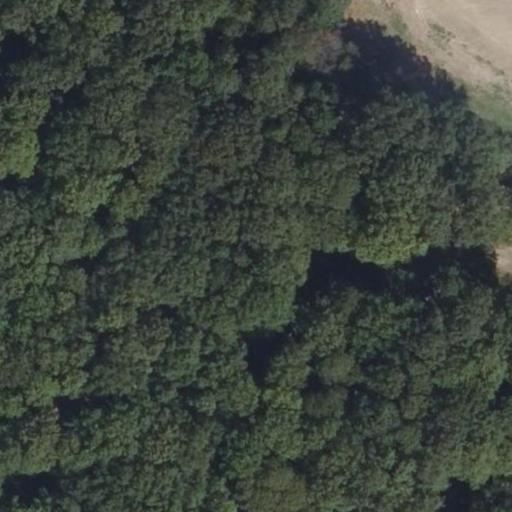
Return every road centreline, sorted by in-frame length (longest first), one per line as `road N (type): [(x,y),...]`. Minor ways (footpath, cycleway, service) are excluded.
road 1 (track): [(511,154),(374,56),(364,0)]
road 2 (track): [(456,511),(511,310)]
